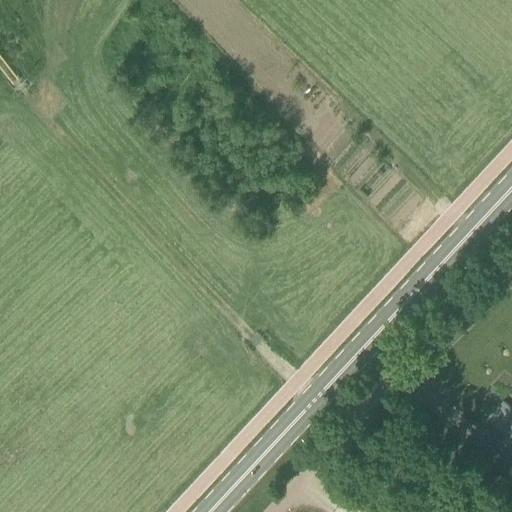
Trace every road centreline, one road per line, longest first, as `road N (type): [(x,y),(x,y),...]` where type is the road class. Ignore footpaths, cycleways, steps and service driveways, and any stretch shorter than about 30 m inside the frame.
road 1 (secondary): [(211,511),(511,191)]
road 2 (track): [(315,401),(23,90)]
road 3 (residential): [(278,511),(511,267)]
